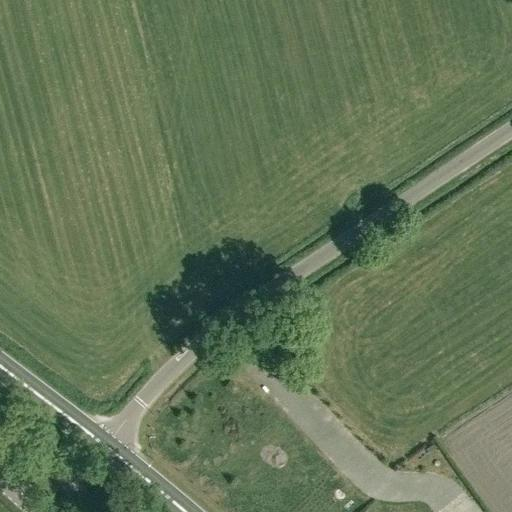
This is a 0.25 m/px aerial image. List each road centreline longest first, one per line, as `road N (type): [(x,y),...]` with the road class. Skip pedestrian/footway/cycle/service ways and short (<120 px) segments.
road 1 (unclassified): [(103,448),(143,397),(239,310),(511,130)]
road 2 (secondary): [(103,448),(0,370)]
